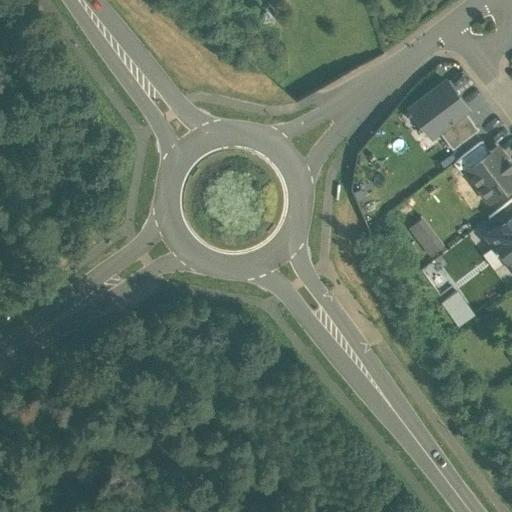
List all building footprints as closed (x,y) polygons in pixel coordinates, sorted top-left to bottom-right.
[(466,108),(446,81),(411,108),(431,135),(438,130),(463,110),(466,108)] [(463,110),(438,130),(452,149),(478,130),(463,110)] [(482,141),(453,163),(461,174),(468,169),(490,152),(482,141)] [(511,184),(511,168),(496,147),(490,152),(468,169),(480,185),(480,190),(484,196),(489,197),(491,200),(511,184)] [(511,200),(489,218),(496,228),(511,215),(511,200)] [(425,214),(409,224),(428,255),(444,245),(425,214)] [(511,215),(496,228),(487,235),(511,267),(511,215)]
